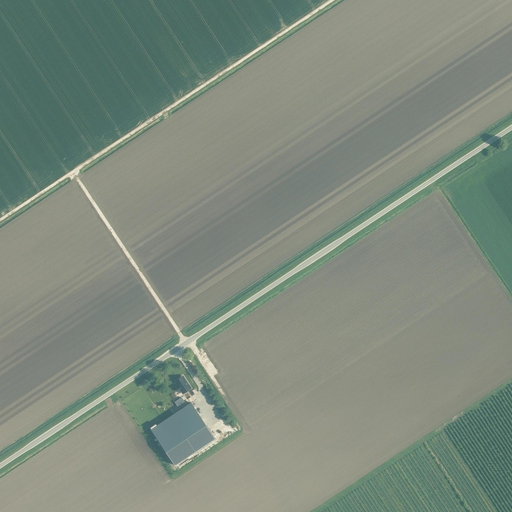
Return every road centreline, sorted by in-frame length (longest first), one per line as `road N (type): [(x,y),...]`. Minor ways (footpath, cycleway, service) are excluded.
road 1 (unclassified): [(0,465),(511,125)]
road 2 (unknown): [(73,174),(338,0)]
road 3 (unknown): [(184,343),(73,174)]
